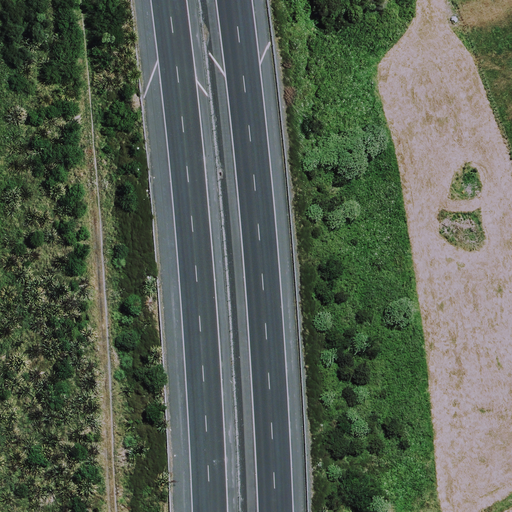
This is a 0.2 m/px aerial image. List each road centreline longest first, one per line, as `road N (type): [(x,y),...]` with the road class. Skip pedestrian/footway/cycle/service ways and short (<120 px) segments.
road 1 (motorway): [(207,511),(165,0)]
road 2 (motorway): [(234,0),(261,282),(271,511)]
